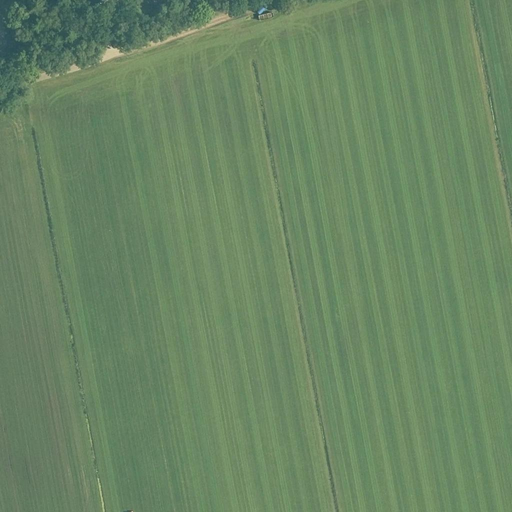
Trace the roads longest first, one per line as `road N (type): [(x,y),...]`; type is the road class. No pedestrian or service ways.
road 1 (track): [(275,0),(134,48)]
road 2 (unclassified): [(0,89),(134,48)]
